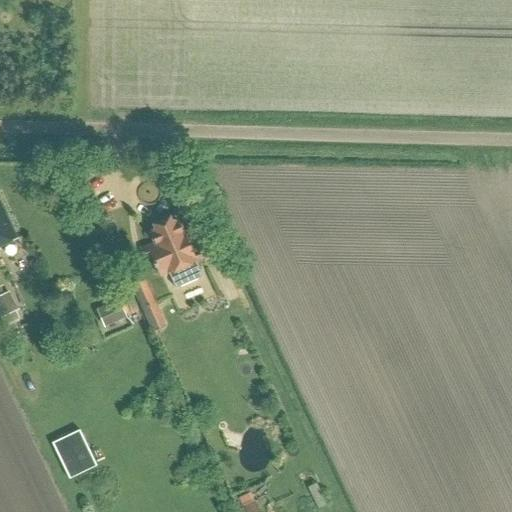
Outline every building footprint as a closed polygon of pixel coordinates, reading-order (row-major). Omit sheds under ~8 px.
[(0,248),(14,241),(0,211),(0,248)] [(170,220),(155,226),(157,230),(151,233),(157,246),(149,249),(155,262),(153,263),(156,271),(158,270),(161,276),(168,272),(176,289),(202,278),(195,261),(206,256),(194,230),(183,234),(177,221),(171,224),(170,220)] [(145,282),(135,287),(144,309),(154,304),(145,282)] [(0,295),(0,310),(3,317),(21,307),(12,289),(0,295)] [(99,308),(107,327),(130,317),(122,299),(99,308)] [(148,370),(160,376),(168,357),(157,352),(148,370)] [(96,468),(79,432),(53,445),(70,481),(96,468)] [(255,511),(265,506),(260,494),(249,499),(255,511)]
